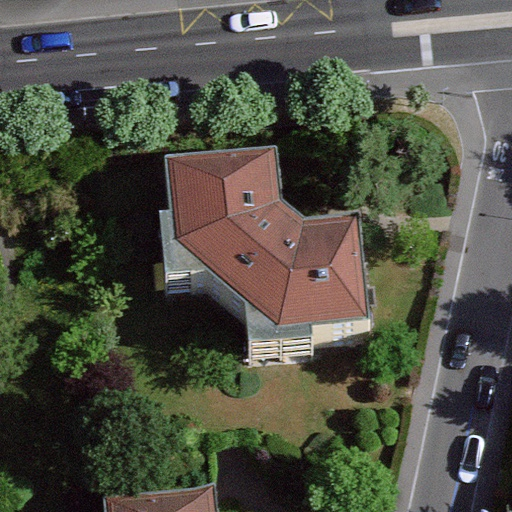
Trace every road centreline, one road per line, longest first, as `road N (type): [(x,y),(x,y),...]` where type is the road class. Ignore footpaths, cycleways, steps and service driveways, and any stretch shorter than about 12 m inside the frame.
road 1 (tertiary): [(0,65),(511,18)]
road 2 (residential): [(478,314),(438,511)]
road 3 (residential): [(511,118),(478,314)]
